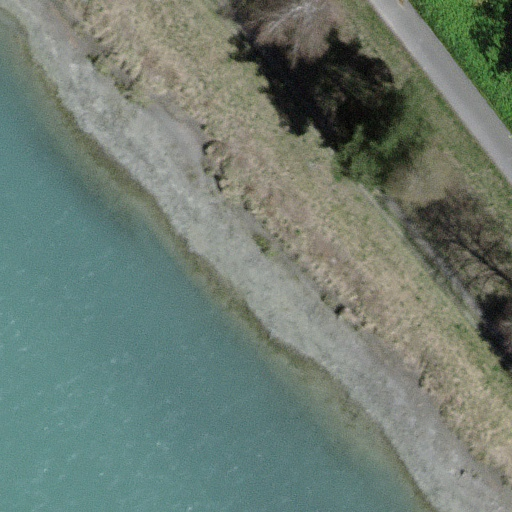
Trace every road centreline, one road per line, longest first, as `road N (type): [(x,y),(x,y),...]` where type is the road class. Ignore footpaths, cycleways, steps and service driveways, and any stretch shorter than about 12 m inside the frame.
road 1 (track): [(230,0),(511,354)]
road 2 (track): [(388,0),(511,156)]
